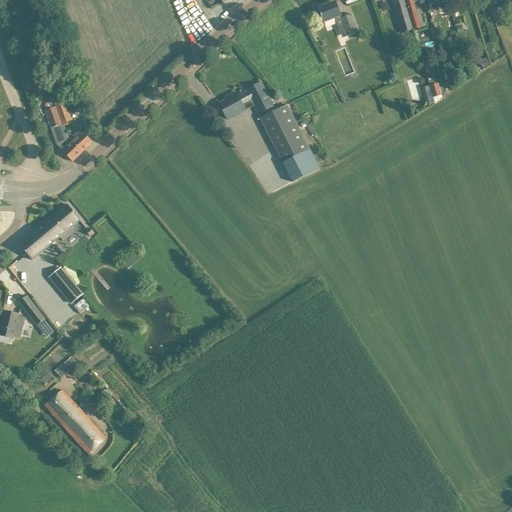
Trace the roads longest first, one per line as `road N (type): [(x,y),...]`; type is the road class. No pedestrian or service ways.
road 1 (unclassified): [(27,188),(56,187),(76,174),(258,0)]
road 2 (unclassified): [(27,188),(31,146),(0,65)]
road 3 (residential): [(86,469),(0,382)]
